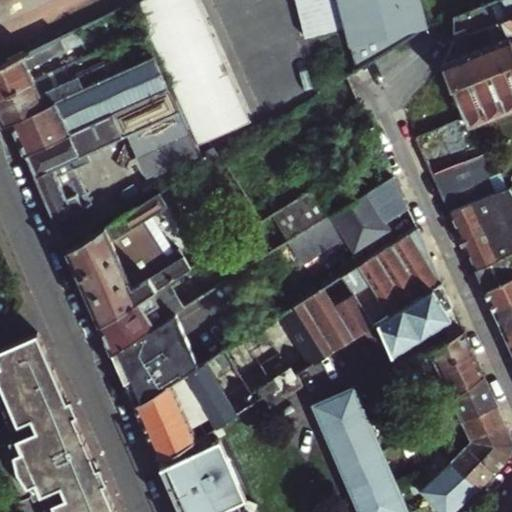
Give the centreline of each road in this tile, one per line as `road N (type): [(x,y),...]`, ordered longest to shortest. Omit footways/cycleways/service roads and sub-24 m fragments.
road 1 (residential): [(511,381),(383,106),(444,35)]
road 2 (residential): [(145,511),(0,180)]
